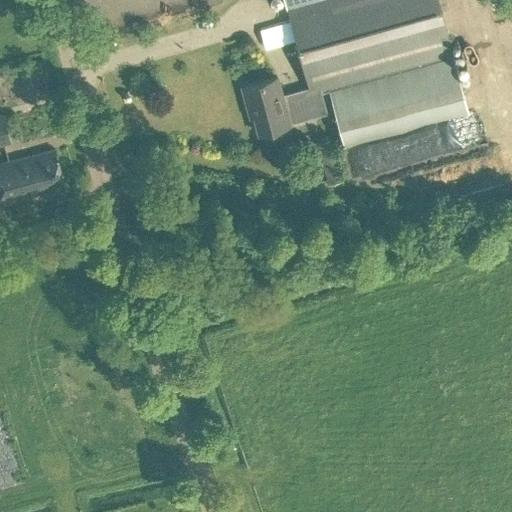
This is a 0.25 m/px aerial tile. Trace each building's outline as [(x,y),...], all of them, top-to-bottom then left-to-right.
[(276,75),(240,85),(247,111),(250,110),(256,132),(289,123),(289,122),(326,111),(319,87),(452,51),(437,0),(292,0),(286,2),(284,2),(307,85),(281,93),(276,75)] [(453,55),(328,89),(344,145),(468,110),(453,55)] [(0,114),(0,146),(9,144),(0,114)] [(322,137),(330,178),(349,174),(340,133),(322,137)] [(61,179),(52,147),(0,161),(0,200),(28,193),(27,189),(38,186),(41,196),(56,192),(53,181),(61,179)]
